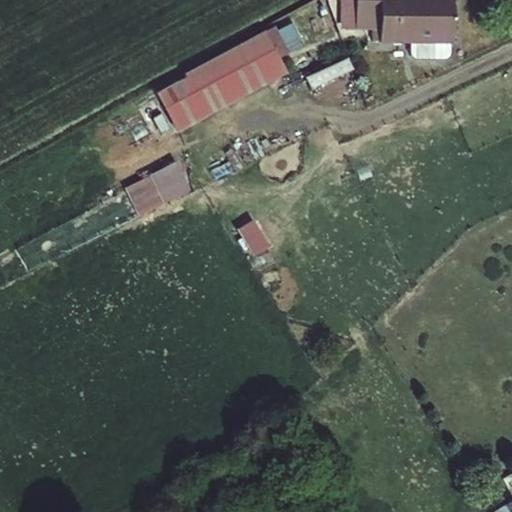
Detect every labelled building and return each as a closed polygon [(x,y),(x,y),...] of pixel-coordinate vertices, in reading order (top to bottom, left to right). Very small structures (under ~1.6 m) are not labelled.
[(454,0),(352,0),(352,19),(379,20),(378,33),(453,37),(454,0)] [(187,70),(190,76),(165,89),(185,124),(212,109),(203,93),(279,51),(266,27),(187,70)] [(351,57),(312,76),(317,87),(357,68),(351,57)] [(183,161),(128,184),(140,215),(196,192),(183,161)] [(259,218),(241,228),(257,258),(275,248),(259,218)]
